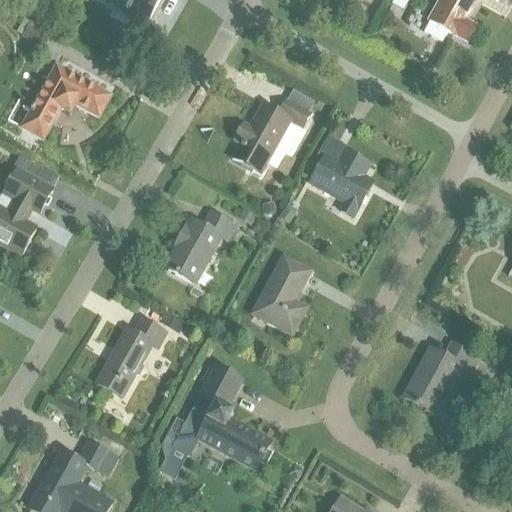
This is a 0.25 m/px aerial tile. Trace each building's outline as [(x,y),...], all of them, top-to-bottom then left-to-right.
[(104,0),(147,24),(160,0),(104,0)] [(396,0),(393,6),(404,12),(411,0),(396,0)] [(430,24),(424,34),(442,45),(448,34),(468,45),(476,29),(464,22),(468,14),(471,16),(479,0),(442,0),(429,23),(430,24)] [(355,27),(364,32),(372,19),(363,14),(355,27)] [(49,36),(29,25),(21,39),(42,50),(49,36)] [(98,120),(110,99),(56,69),(22,130),(43,142),(61,110),(70,115),(75,107),(98,120)] [(232,160),(231,161),(252,172),(260,177),(261,176),(260,176),(268,162),(269,162),(269,161),(265,159),(273,146),(276,148),(290,123),(302,130),(310,117),(308,116),(287,104),(286,103),(278,117),(263,108),(250,131),(244,128),(244,127),(243,126),(234,143),(235,144),(235,143),(241,146),(233,160),(232,160)] [(338,214),(352,222),(369,192),(359,186),(369,167),(345,153),(336,168),(323,161),(310,185),(344,205),(338,214)] [(13,170),(17,173),(4,196),(16,203),(4,224),(0,221),(0,246),(21,258),(36,231),(24,225),(31,212),(39,216),(58,182),(19,160),(13,170)] [(265,215),(277,212),(275,203),(263,206),(265,215)] [(287,210),(280,221),(289,226),(295,215),(287,210)] [(244,211),(239,219),(251,226),(256,218),(244,211)] [(227,244),(235,229),(210,215),(202,229),(191,223),(187,230),(185,229),(180,239),(185,242),(168,273),(194,287),(221,240),(227,244)] [(303,287),(310,274),(284,259),(253,317),(292,338),(306,311),(293,303),(302,286),(303,287)] [(169,318),(164,325),(179,334),(183,326),(169,318)] [(127,334),(97,387),(111,395),(117,385),(127,390),(134,379),(138,378),(141,373),(140,369),(151,348),(158,352),(167,336),(141,322),(133,337),(127,334)] [(471,375),(479,361),(450,345),(443,358),(430,351),(402,401),(435,418),(461,369),(471,375)] [(181,437),(171,432),(164,446),(190,459),(199,442),(255,473),(270,446),(228,423),(232,416),(224,412),(240,383),(217,370),(201,400),(181,437)] [(87,426),(81,436),(85,439),(91,428),(87,426)] [(48,475),(27,511),(28,511),(109,511),(113,505),(79,486),(88,470),(100,476),(108,481),(119,461),(111,457),(88,444),(78,463),(61,454),(49,475),(48,475)] [(294,471),(289,481),(297,486),(303,476),(294,471)] [(358,511),(340,501),(333,511),(358,511)]
